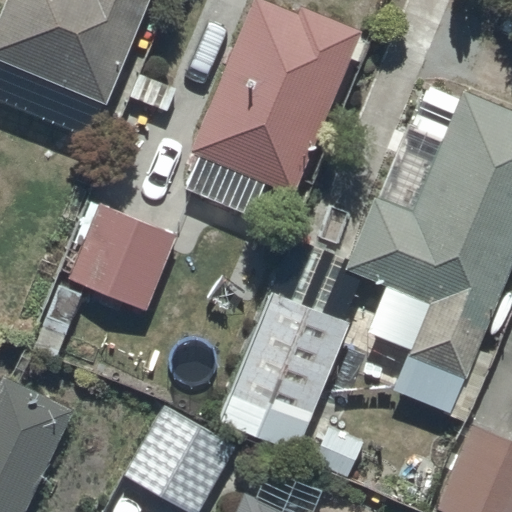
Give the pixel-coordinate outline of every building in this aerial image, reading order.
[(0,49),(103,91),(139,0),(0,0),(0,2),(0,49)] [(290,183),(357,14),(321,0),(241,0),(187,138),(192,140),(177,179),(246,206),(260,171),(290,183)] [(423,71),(341,258),(485,317),(511,251),(511,97),(458,76),(454,84),(423,71)] [(175,225),(96,193),(72,271),(144,301),(175,225)] [(293,441),(345,309),(267,278),(215,410),(293,441)] [(0,511),(18,511),(68,400),(0,363),(0,511)] [(235,434),(162,394),(117,468),(193,510),(235,434)] [(511,511),(511,429),(467,411),(433,500),(463,511),(511,511)] [(254,486),(241,481),(228,511),(307,511),(326,468),(270,445),(254,486)]
